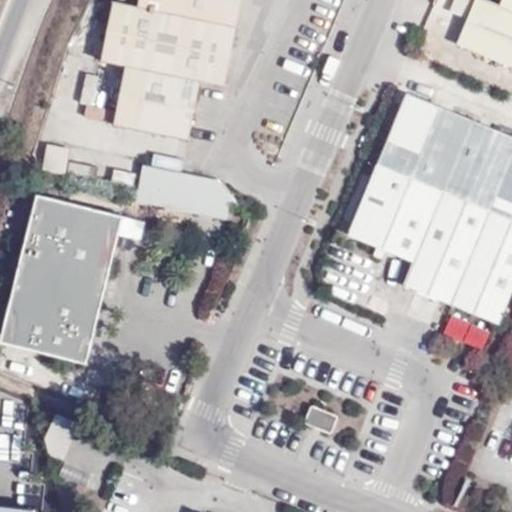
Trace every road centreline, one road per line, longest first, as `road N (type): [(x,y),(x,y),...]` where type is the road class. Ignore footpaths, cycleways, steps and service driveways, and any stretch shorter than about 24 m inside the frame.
road 1 (residential): [(255,307),(203,441),(383,511)]
road 2 (residential): [(386,0),(255,307)]
road 3 (residential): [(255,307),(436,385),(387,511)]
